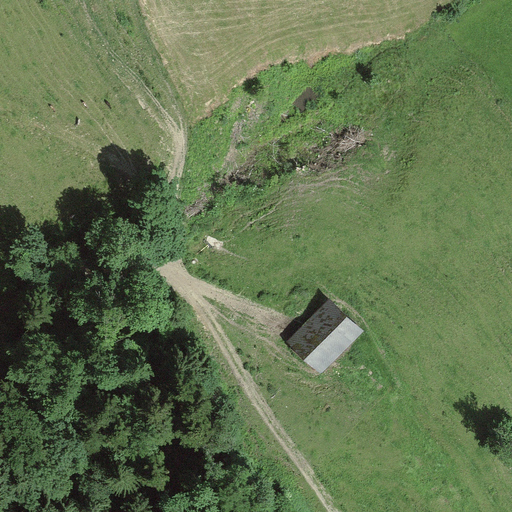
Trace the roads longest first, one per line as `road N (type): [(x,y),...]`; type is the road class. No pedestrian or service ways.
road 1 (track): [(339,511),(177,275)]
road 2 (track): [(292,319),(127,264),(122,248),(136,196),(115,161)]
